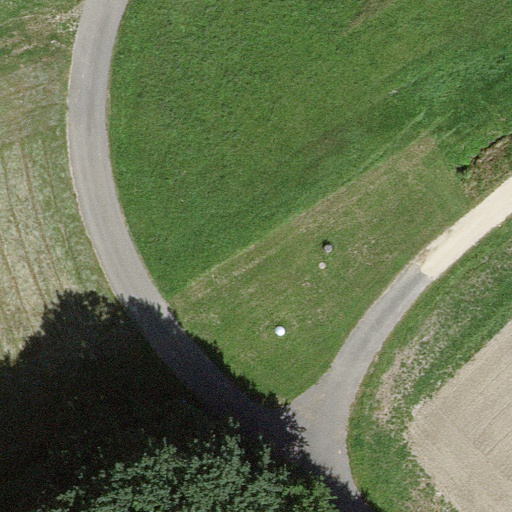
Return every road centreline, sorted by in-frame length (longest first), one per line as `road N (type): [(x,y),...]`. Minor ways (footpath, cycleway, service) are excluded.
road 1 (unclassified): [(341,511),(148,324),(95,216),(79,107),(90,17),(101,0)]
road 2 (track): [(511,192),(425,261),(378,318),(289,461)]
